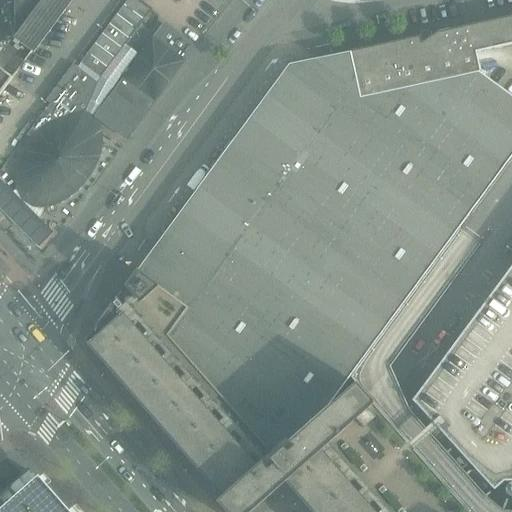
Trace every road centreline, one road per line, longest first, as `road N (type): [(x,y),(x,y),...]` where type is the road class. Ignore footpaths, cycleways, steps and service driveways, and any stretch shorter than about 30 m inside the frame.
road 1 (residential): [(29,336),(287,11)]
road 2 (residential): [(511,227),(292,511)]
road 3 (secondary): [(182,511),(29,336)]
road 4 (secondary): [(6,377),(120,511)]
road 5 (residential): [(287,11),(355,12),(406,0)]
